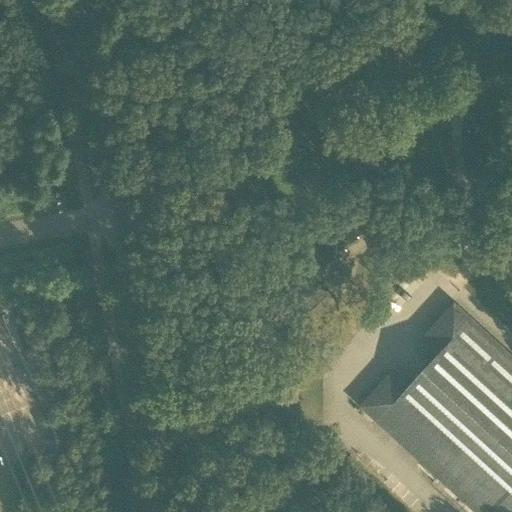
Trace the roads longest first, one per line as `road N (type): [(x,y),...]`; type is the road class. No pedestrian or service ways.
road 1 (tertiary): [(178,511),(127,213)]
road 2 (tertiary): [(127,213),(92,0)]
road 3 (residential): [(127,213),(0,238)]
